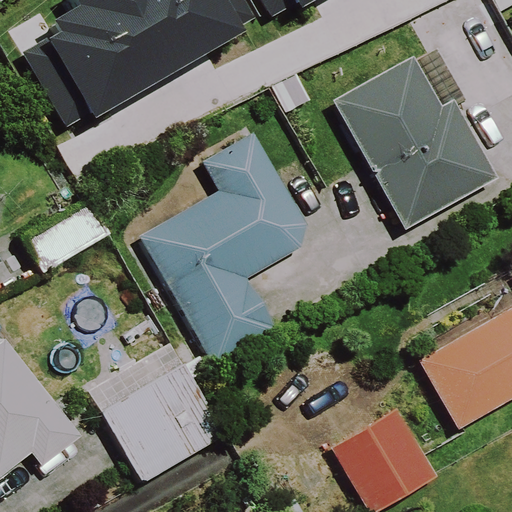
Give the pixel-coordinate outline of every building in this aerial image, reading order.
[(73,124),(76,129),(227,44),(223,37),(246,24),(231,0),(54,0),(63,16),(37,30),(43,41),(38,44),(37,42),(11,57),(55,134),(73,124)] [(280,14),(283,19),(316,0),(248,0),(262,24),(280,14)] [(430,113),(402,62),(321,106),(393,237),(487,186),(443,106),(430,113)] [(511,85),(509,81),(479,98),(503,142),(511,136),(511,85)] [(299,233),(245,137),(193,165),(211,197),(130,242),(204,375),(269,339),(238,284),(293,254),(299,233)] [(99,240),(80,208),(14,248),(33,280),(99,240)] [(511,401),(511,276),(506,280),(511,289),(511,307),(407,366),(447,438),(511,401)] [(215,441),(160,348),(80,395),(93,418),(90,420),(131,490),(215,441)] [(71,443),(0,353),(0,475),(21,459),(32,474),(71,443)] [(376,511),(427,483),(388,415),(322,453),(356,511),(376,511)]
